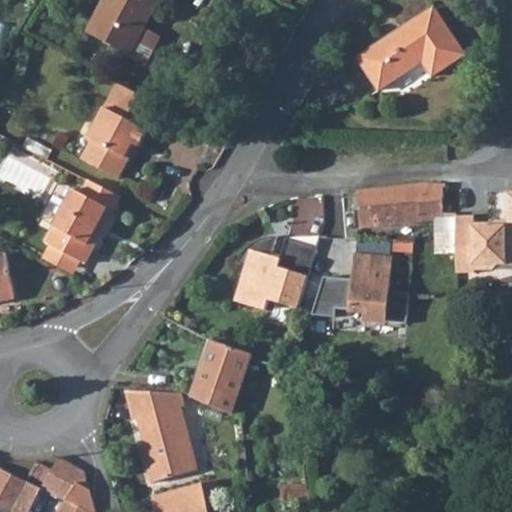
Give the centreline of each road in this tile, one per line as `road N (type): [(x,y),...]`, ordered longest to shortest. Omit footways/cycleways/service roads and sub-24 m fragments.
road 1 (residential): [(240,178),(308,181),(508,165)]
road 2 (residential): [(348,0),(240,178)]
road 3 (residential): [(77,393),(192,245)]
road 4 (residential): [(192,245),(65,327),(42,354)]
